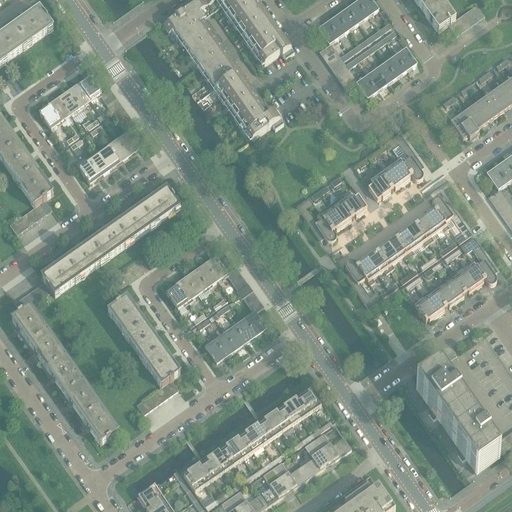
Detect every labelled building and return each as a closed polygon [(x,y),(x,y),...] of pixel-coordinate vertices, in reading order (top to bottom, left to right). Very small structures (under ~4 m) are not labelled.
[(223,9),(265,68),(281,57),(283,59),(286,62),(294,57),(253,0),(203,0),(200,3),(191,9),(189,7),(182,11),(184,14),(182,15),(180,13),(175,17),(177,19),(164,28),(169,36),(174,33),(253,144),(273,129),(275,132),(283,127),(275,115),(272,118),(205,23),(211,19),(223,9)] [(368,21),(379,13),(369,0),(364,0),(357,6),(368,21)] [(413,0),(421,10),(435,0),(413,0)] [(448,28),(453,25),(456,23),(439,0),(435,0),(421,10),(439,35),(448,28)] [(358,28),(368,21),(357,6),(347,13),(358,28)] [(479,23),(484,20),(476,8),(471,12),(479,23)] [(475,26),(479,23),(471,12),(467,15),(475,26)] [(45,19),(45,20),(40,13),(15,31),(28,50),(53,32),(47,24),(48,23),(45,19)] [(348,35),(358,28),(347,13),(337,19),(348,35)] [(470,29),(475,26),(467,15),(462,18),(470,29)] [(466,33),(470,29),(462,18),(458,22),(466,33)] [(338,42),(348,35),(337,19),(327,27),(338,42)] [(461,36),(466,33),(458,22),(456,23),(453,25),(461,36)] [(456,39),(461,36),(453,25),(448,28),(456,39)] [(331,47),(338,42),(327,27),(318,33),(329,48),(331,47)] [(380,39),(391,31),(389,27),(377,35),(380,39)] [(0,63),(3,67),(28,50),(15,31),(0,41),(0,63)] [(386,46),(397,38),(394,34),(383,42),(386,46)] [(370,46),(380,39),(377,35),(368,42),(370,46)] [(361,53),(370,46),(368,42),(358,48),(361,53)] [(376,54),(386,46),(383,42),(373,49),(376,54)] [(323,60),(334,52),(331,47),(329,48),(320,55),(323,60)] [(351,60),(361,53),(358,48),(348,56),(351,60)] [(367,60),(376,54),(373,49),(364,56),(367,60)] [(326,65),(338,57),(334,52),(323,60),(326,65)] [(406,75),(417,67),(406,52),(395,60),(406,75)] [(344,65),(351,60),(348,56),(341,61),(341,62),(344,65)] [(356,68),(367,60),(364,56),(353,63),(356,68)] [(341,62),(341,61),(338,57),(326,65),(330,70),(341,62)] [(396,82),(406,75),(395,60),(385,67),(396,82)] [(504,70),(510,66),(507,61),(501,66),(504,70)] [(345,66),(344,65),(341,62),(330,70),(333,74),(345,66)] [(349,73),(356,68),(353,63),(346,68),(348,71),(349,73)] [(348,71),(346,68),(345,66),(333,74),(337,79),(348,71)] [(387,88),(396,82),(385,67),(376,73),(387,88)] [(351,76),(349,73),(348,71),(337,79),(340,84),(351,76)] [(376,96),(387,88),(376,73),(365,81),(376,96)] [(486,82),(492,78),(489,74),(483,78),(486,82)] [(343,89),(355,81),(351,76),(340,84),(343,89)] [(101,98),(101,97),(90,81),(89,80),(79,88),(91,105),(100,99),(101,98)] [(355,88),(357,87),(358,86),(355,81),(343,89),(347,94),(355,88)] [(367,102),(376,96),(365,81),(358,86),(357,87),(367,102)] [(511,81),(503,87),(511,99),(511,81)] [(468,95),(474,91),(471,86),(466,91),(468,95)] [(511,109),(511,108),(511,99),(503,87),(494,94),(506,111),(511,108),(511,109)] [(81,112),(91,105),(79,88),(69,95),(81,112)] [(103,103),(113,96),(109,91),(101,97),(101,98),(100,99),(103,103)] [(503,113),(506,111),(494,94),(485,100),(498,118),(504,114),(503,113)] [(69,95),(59,102),(71,119),(73,121),(74,120),(77,125),(84,120),(81,115),(83,114),(81,112),(69,95)] [(107,108),(116,101),(113,96),(103,103),(107,108)] [(494,121),(498,118),(485,100),(476,106),(488,123),(493,120),(494,121)] [(110,113),(120,106),(116,101),(107,108),(110,113)] [(61,126),(71,119),(59,102),(49,109),(61,126)] [(446,111),(452,107),(448,103),(443,107),(446,111)] [(114,117),(123,111),(120,106),(110,113),(111,114),(107,117),(110,120),(113,117),(114,117)] [(485,126),(488,123),(476,106),(468,112),(469,113),(481,130),(486,127),(485,126)] [(51,133),(61,126),(49,109),(39,116),(42,120),(42,121),(43,123),(44,123),(51,133)] [(117,122),(127,115),(123,111),(114,117),(117,122)] [(481,130),(469,113),(468,112),(460,118),(460,119),(474,139),(479,136),(477,133),(481,130)] [(120,127),(130,120),(127,115),(117,122),(120,127)] [(474,139),(460,119),(460,118),(450,125),(463,143),(468,140),(470,142),(474,139)] [(124,132),(133,125),(130,120),(120,127),(124,132)] [(8,134),(1,125),(0,122),(0,159),(0,160),(18,148),(10,138),(13,136),(10,133),(8,134)] [(128,136),(137,130),(133,125),(124,132),(127,136),(128,135),(128,136)] [(140,152),(128,136),(128,135),(127,136),(118,143),(130,159),(130,160),(140,153),(139,152),(140,152)] [(400,137),(388,146),(393,153),(398,160),(403,166),(402,167),(411,179),(411,180),(413,183),(414,183),(414,184),(415,184),(416,184),(418,185),(420,184),(421,184),(422,182),(423,180),(423,178),(423,177),(423,176),(420,173),(424,170),(400,137)] [(130,160),(130,159),(118,143),(108,150),(120,166),(120,167),(130,160)] [(25,158),(18,149),(18,148),(0,160),(18,186),(36,173),(27,162),(30,160),(27,157),(25,158)] [(380,157),(388,151),(385,148),(378,153),(380,157)] [(77,150),(73,153),(78,160),(82,157),(77,150)] [(120,167),(120,166),(108,150),(98,156),(110,173),(111,174),(120,167)] [(373,162),(380,157),(378,153),(370,158),(373,162)] [(111,174),(110,173),(98,156),(88,163),(100,180),(101,181),(111,174)] [(396,166),(390,170),(403,188),(410,183),(409,181),(411,180),(411,179),(402,167),(403,166),(398,160),(394,163),(396,166)] [(361,171),(368,165),(366,161),(358,167),(361,171)] [(101,181),(100,180),(88,163),(78,171),(85,181),(84,181),(86,183),(85,183),(90,189),(101,181)] [(507,187),(511,183),(511,172),(506,164),(496,171),(507,187)] [(395,193),(403,188),(390,170),(385,174),(382,171),(378,174),(383,180),(383,181),(382,181),(384,184),(386,183),(388,186),(387,187),(392,193),(394,191),(395,193)] [(498,193),(499,192),(507,187),(496,171),(487,177),(498,193)] [(43,184),(40,179),(36,173),(18,186),(36,211),(37,210),(42,206),(45,204),(46,205),(47,204),(50,202),(50,201),(53,199),(45,187),(48,186),(45,182),(43,184)] [(383,181),(383,180),(378,174),(374,177),(377,180),(370,185),(373,188),(368,191),(377,204),(382,200),(383,202),(391,197),(389,195),(392,193),(387,187),(388,186),(386,183),(384,184),(382,181),(383,181)] [(341,184),(339,181),(339,180),(331,186),(334,189),(341,184)] [(322,198),(329,193),(326,189),(319,194),(322,198)] [(499,192),(498,193),(488,200),(493,207),(504,199),(499,192)] [(172,199),(172,200),(167,193),(159,199),(158,197),(154,200),(155,201),(145,209),(158,227),(180,212),(174,204),(175,203),(172,199)] [(314,203),(322,198),(319,194),(312,200),(314,203)] [(363,214),(367,211),(358,198),(354,201),(352,198),(345,202),(343,199),(339,202),(343,207),(344,209),(344,208),(347,211),(345,212),(347,215),(348,214),(353,221),(355,219),(356,221),(364,215),(363,214)] [(497,213),(508,205),(504,199),(493,207),(497,213)] [(309,201),(297,210),(297,211),(320,244),(324,241),(326,244),(327,245),(328,246),(330,246),(332,246),(334,245),(336,244),(336,242),(336,241),(336,240),(336,239),(336,238),(333,235),(324,222),(318,226),(308,213),(314,209),(314,208),(309,201)] [(344,209),(343,207),(339,202),(335,205),(337,208),(332,212),(333,214),(344,230),(351,224),(350,223),(353,221),(348,214),(347,215),(345,212),(347,211),(344,208),(344,209)] [(433,205),(432,207),(432,208),(432,209),(432,210),(433,210),(433,211),(435,214),(436,215),(444,226),(445,226),(449,232),(449,233),(454,240),(459,247),(472,238),(448,205),(444,207),(442,204),(441,204),(439,203),(437,202),(435,203),(434,204),(433,205)] [(49,216),(54,212),(47,204),(46,205),(45,204),(42,206),(49,216)] [(501,219),(511,210),(511,209),(508,205),(497,213),(501,219)] [(44,219),(49,216),(42,206),(37,210),(44,219)] [(133,245),(158,227),(145,209),(134,216),(133,215),(130,217),(129,217),(130,219),(120,226),(133,245)] [(319,216),(324,222),(333,235),(335,233),(337,235),(344,230),(333,214),(332,212),(329,209),(323,213),(319,216)] [(39,223),(44,219),(37,210),(36,211),(32,213),(39,223)] [(505,223),(511,217),(511,210),(501,219),(505,223)] [(34,226),(39,223),(32,213),(27,217),(34,226)] [(444,226),(436,215),(435,214),(433,215),(432,214),(424,219),(427,222),(437,236),(443,232),(445,236),(449,233),(449,232),(445,226),(444,226)] [(29,230),(34,226),(27,217),(22,220),(29,230)] [(437,236),(427,222),(424,219),(417,224),(418,226),(416,227),(420,234),(421,233),(423,236),(422,238),(424,241),(425,240),(429,247),(433,244),(431,240),(437,236)] [(24,233),(29,230),(22,220),(17,224),(24,233)] [(19,237),(24,233),(17,224),(12,227),(19,237)] [(108,262),(133,245),(120,226),(110,234),(109,232),(105,234),(105,235),(106,236),(95,244),(108,262)] [(412,227),(405,232),(420,253),(429,247),(425,240),(424,241),(422,238),(423,236),(421,233),(420,234),(416,227),(413,229),(412,227)] [(405,232),(397,238),(399,240),(396,241),(401,248),(400,248),(402,251),(404,250),(406,253),(405,254),(410,260),(420,253),(405,232)] [(400,248),(401,248),(396,241),(394,243),(393,241),(385,246),(398,264),(403,260),(406,263),(410,260),(405,254),(406,253),(404,250),(402,251),(400,248)] [(493,277),(497,275),(474,241),(461,250),(466,257),(472,253),(482,266),(476,270),(476,271),(485,283),(485,284),(487,287),(488,288),(489,288),(490,289),(491,289),(492,289),(494,288),(495,287),(496,287),(496,286),(496,285),(496,284),(497,283),(496,282),(496,281),(496,280),(493,277)] [(83,280),(108,262),(95,244),(85,251),(84,250),(80,252),(81,254),(70,261),(83,280)] [(449,254),(457,249),(454,245),(447,250),(449,254)] [(392,268),(398,264),(385,246),(378,252),(379,253),(377,255),(381,262),(383,265),(384,264),(386,267),(385,268),(390,274),(394,271),(392,268)] [(442,259),(449,254),(447,250),(439,256),(442,259)] [(454,260),(461,255),(459,252),(451,257),(454,260)] [(381,262),(377,255),(374,257),(373,255),(366,260),(378,278),(384,274),(386,277),(390,274),(385,268),(386,267),(384,264),(383,265),(381,262)] [(447,266),(454,260),(451,257),(444,262),(447,266)] [(228,277),(216,260),(215,259),(205,267),(206,267),(218,284),(227,278),(226,278),(228,277)] [(430,268),(437,263),(435,259),(427,264),(430,268)] [(372,282),(378,278),(366,260),(358,266),(359,267),(357,269),(366,282),(370,288),(375,285),(372,282)] [(54,300),(83,280),(70,261),(60,269),(59,267),(55,270),(56,272),(41,282),(44,285),(46,288),(45,288),(48,292),(50,295),(54,300)] [(353,264),(352,264),(351,264),(349,264),(348,264),(347,265),(346,266),(346,267),(345,268),(345,269),(345,270),(346,271),(346,272),(348,275),(345,278),(368,311),(381,303),(376,296),(370,300),(360,286),(366,282),(357,269),(355,266),(354,265),(354,264),(353,264)] [(422,273),(430,268),(427,264),(420,269),(422,273)] [(472,264),(462,271),(476,292),(484,287),(482,285),(485,284),(485,283),(476,271),(476,270),(472,264)] [(434,274),(442,269),(439,266),(432,271),(434,274)] [(218,284),(206,267),(205,267),(195,273),(196,274),(208,291),(218,284)] [(230,283),(240,276),(236,271),(228,277),(226,278),(227,278),(230,283)] [(427,280),(434,274),(432,271),(424,276),(427,280)] [(462,271),(452,278),(456,284),(456,285),(456,286),(458,288),(459,287),(461,290),(461,291),(465,297),(468,295),(469,297),(476,292),(462,271)] [(208,291),(196,274),(195,273),(185,280),(186,281),(198,298),(208,291)] [(410,282),(417,277),(415,273),(408,278),(410,282)] [(234,288),(244,281),(240,276),(230,283),(234,288)] [(403,287),(410,282),(408,278),(400,283),(403,287)] [(456,285),(456,284),(452,278),(448,281),(450,284),(444,288),(457,306),(464,301),(463,299),(465,297),(461,291),(461,290),(459,287),(458,288),(456,286),(456,285)] [(415,288),(422,283),(420,279),(412,285),(415,288)] [(198,298),(186,281),(185,280),(175,287),(176,288),(188,305),(198,298)] [(248,287),(246,284),(244,281),(234,288),(238,294),(248,288),(248,287)] [(46,288),(44,285),(39,289),(46,298),(50,295),(48,292),(45,288),(46,288)] [(407,293),(415,288),(412,285),(405,290),(407,293)] [(188,305),(176,288),(175,287),(165,295),(169,300),(168,301),(170,303),(171,303),(178,313),(188,305)] [(391,296),(398,290),(395,287),(388,292),(391,296)] [(241,302),(243,301),(252,295),(248,288),(238,294),(238,295),(237,296),(241,302)] [(449,311),(457,306),(444,288),(438,292),(436,289),(432,292),(437,299),(438,298),(440,301),(438,302),(440,305),(441,305),(445,311),(448,309),(449,311)] [(46,298),(39,289),(34,292),(41,302),(46,298)] [(41,302),(34,292),(29,296),(36,305),(41,302)] [(383,301),(391,296),(388,292),(381,297),(383,301)] [(422,298),(422,299),(437,320),(444,314),(443,313),(445,311),(441,305),(440,305),(438,302),(440,301),(438,298),(437,299),(432,292),(428,295),(428,294),(422,298)] [(247,307),(257,299),(253,294),(252,295),(243,301),(247,307)] [(36,305),(29,296),(24,299),(31,309),(36,305)] [(31,309),(24,299),(19,302),(26,312),(30,309),(31,309)] [(250,312),(260,305),(257,299),(247,307),(250,312)] [(422,299),(412,306),(417,313),(418,312),(420,315),(418,316),(420,319),(421,319),(426,325),(429,323),(430,325),(437,320),(422,299)] [(26,312),(19,302),(15,306),(21,315),(26,312)] [(133,311),(130,308),(128,304),(121,308),(117,310),(117,311),(110,316),(125,337),(142,324),(135,314),(137,313),(135,309),(133,311)] [(254,317),(255,316),(264,310),(260,305),(250,312),(254,317)] [(46,333),(40,323),(30,309),(26,312),(21,315),(18,318),(11,323),(17,330),(15,332),(17,335),(19,334),(28,346),(46,333)] [(267,332),(255,316),(254,317),(252,318),(245,323),(257,339),(267,332)] [(247,346),(257,339),(245,323),(235,330),(247,346)] [(150,336),(144,327),(142,324),(125,337),(142,361),(159,349),(153,339),(155,338),(152,334),(150,336)] [(247,346),(235,330),(232,326),(222,333),(225,337),(237,353),(247,346)] [(63,356),(48,335),(46,333),(28,346),(34,355),(32,357),(35,360),(37,359),(44,369),(63,356)] [(227,360),(237,353),(225,337),(215,344),(227,360)] [(216,367),(227,360),(215,344),(205,351),(212,361),(211,361),(213,363),(216,367)] [(166,359),(161,352),(159,349),(142,361),(162,390),(166,388),(170,385),(172,384),(174,383),(175,382),(174,382),(180,378),(169,362),(171,361),(169,357),(166,359)] [(81,382),(66,360),(63,356),(44,369),(52,380),(50,381),(52,385),(54,384),(63,395),(81,382)] [(445,432),(467,417),(439,377),(417,392),(432,413),(434,412),(438,419),(437,420),(445,432)] [(99,407),(84,385),(81,382),(63,395),(69,405),(67,406),(70,409),(70,410),(72,408),(81,421),(99,407)] [(173,397),(178,393),(172,384),(170,385),(166,388),(173,397)] [(168,400),(173,397),(166,388),(162,390),(161,391),(168,400)] [(163,404),(168,400),(161,391),(156,394),(163,404)] [(311,416),(321,409),(310,392),(300,400),(311,416)] [(158,407),(163,404),(156,394),(152,398),(158,407)] [(153,411),(158,407),(152,398),(147,401),(153,411)] [(301,423),(311,416),(300,400),(296,402),(296,401),(289,405),(301,423)] [(148,414),(153,411),(147,401),(142,405),(148,414)] [(143,417),(148,414),(142,405),(137,408),(143,417)] [(292,429),(301,423),(289,405),(283,409),(284,410),(281,413),(292,429)] [(119,435),(101,410),(99,407),(81,421),(87,430),(85,431),(88,435),(90,433),(100,448),(107,444),(111,441),(119,435)] [(438,419),(434,412),(429,416),(433,422),(438,419)] [(294,433),(292,429),(281,413),(277,415),(276,414),(270,418),(282,436),(285,440),(294,433)] [(485,437),(482,439),(467,417),(445,432),(461,455),(463,454),(467,460),(466,461),(476,475),(498,460),(497,460),(490,450),(487,447),(490,444),(485,437)] [(273,442),(282,436),(270,418),(264,422),(265,424),(261,426),(273,442)] [(323,434),(333,427),(330,424),(321,430),(323,434)] [(263,449),(273,442),(261,426),(258,428),(257,427),(251,431),(263,449)] [(314,440),(323,434),(321,430),(311,437),(314,440)] [(253,456),(263,449),(251,431),(245,436),(246,437),(242,439),(253,456)] [(304,447),(314,440),(311,437),(302,444),(304,447)] [(343,440),(331,449),(323,437),(314,444),(329,466),(334,463),(335,464),(351,453),(343,440)] [(497,460),(511,449),(511,443),(507,437),(490,450),(497,460)] [(244,462),(253,456),(242,439),(239,442),(238,440),(231,445),(244,462)] [(294,454),(304,447),(302,444),(292,450),(294,454)] [(325,469),(329,466),(314,444),(305,450),(313,461),(301,469),(309,482),(326,470),(325,469)] [(234,469),(244,462),(231,445),(225,449),(226,450),(223,453),(234,469)] [(285,460),(294,454),(292,450),(282,457),(285,460)] [(224,476),(234,469),(223,453),(219,455),(218,454),(212,458),(224,476)] [(467,460),(463,454),(458,457),(462,464),(467,460)] [(275,467),(285,460),(282,457),(273,463),(275,467)] [(215,482),(224,476),(212,458),(206,462),(207,463),(203,466),(215,482)] [(265,473),(275,467),(273,463),(263,470),(265,473)] [(205,489),(215,482),(203,466),(200,468),(199,467),(193,471),(205,489)] [(301,469),(289,477),(282,466),(272,472),(288,495),(292,492),(293,493),(309,482),(301,469)] [(256,480),(265,473),(263,470),(254,477),(256,480)] [(195,496),(205,489),(193,471),(187,475),(188,477),(184,479),(195,496)] [(283,498),(288,495),(272,472),(263,479),(271,490),(259,498),(268,510),(284,499),(283,498)] [(183,484),(178,476),(177,474),(173,476),(180,486),(183,484)] [(246,487),(256,480),(254,477),(244,483),(246,487)] [(236,493),(246,487),(244,483),(234,490),(236,493)] [(187,496),(190,493),(183,484),(180,486),(187,496)] [(162,498),(155,489),(155,488),(138,500),(145,510),(162,498)] [(227,500),(236,493),(234,490),(225,497),(227,500)] [(348,511),(392,511),(393,511),(378,491),(370,497),(368,493),(366,491),(344,507),(348,511)] [(196,503),(190,493),(187,496),(193,505),(196,503)] [(259,498),(248,506),(240,495),(231,501),(238,511),(265,511),(268,510),(259,498)] [(217,507),(227,500),(225,497),(215,503),(217,507)] [(162,511),(168,508),(162,498),(145,510),(146,511),(162,511)] [(238,511),(231,501),(221,507),(224,511),(238,511)] [(202,511),(197,504),(196,503),(193,505),(197,511),(202,511)] [(206,511),(209,511),(217,507),(215,503),(205,510),(206,511)]
